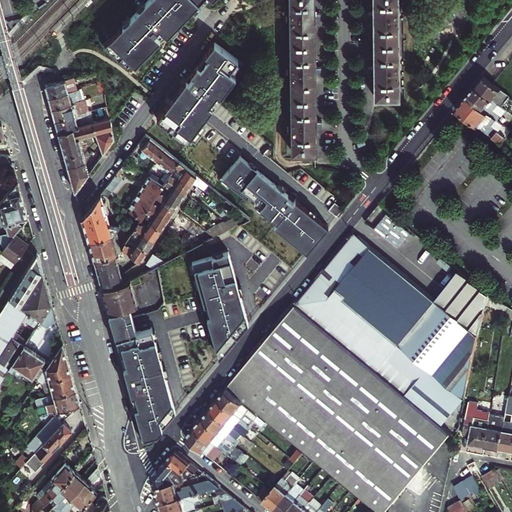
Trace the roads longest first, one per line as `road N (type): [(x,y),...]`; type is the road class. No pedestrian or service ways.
road 1 (residential): [(377,184),(170,430)]
road 2 (residential): [(217,14),(69,216)]
road 3 (residential): [(6,103),(62,290),(88,323)]
road 4 (residential): [(511,17),(377,184)]
road 5 (residential): [(377,184),(345,142),(344,0)]
road 6 (residential): [(88,323),(127,484)]
road 7 (residential): [(69,216),(32,89),(6,103)]
road 8 (residential): [(170,430),(267,511)]
